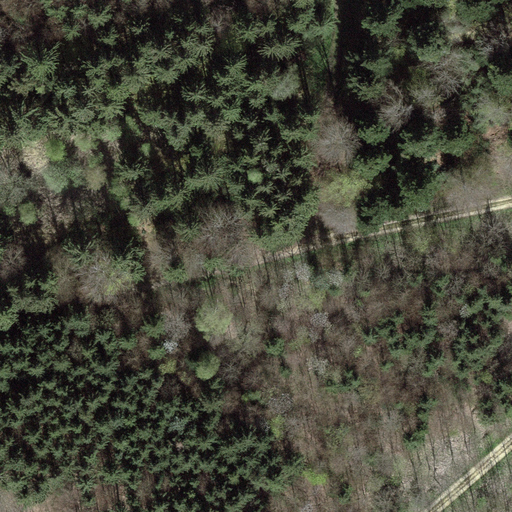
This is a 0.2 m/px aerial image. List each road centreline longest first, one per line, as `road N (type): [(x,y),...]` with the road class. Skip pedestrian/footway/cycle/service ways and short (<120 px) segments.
road 1 (track): [(0,310),(511,199)]
road 2 (track): [(337,0),(322,240)]
